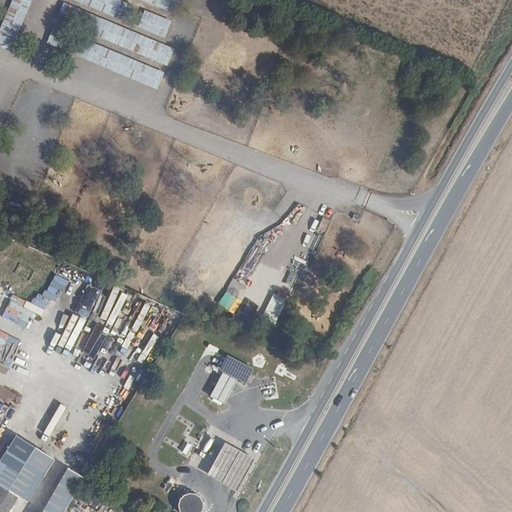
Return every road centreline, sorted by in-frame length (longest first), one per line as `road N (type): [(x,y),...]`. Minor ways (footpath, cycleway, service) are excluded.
road 1 (primary): [(511,66),(261,511)]
road 2 (primary): [(280,511),(511,101)]
road 3 (track): [(436,511),(334,417)]
